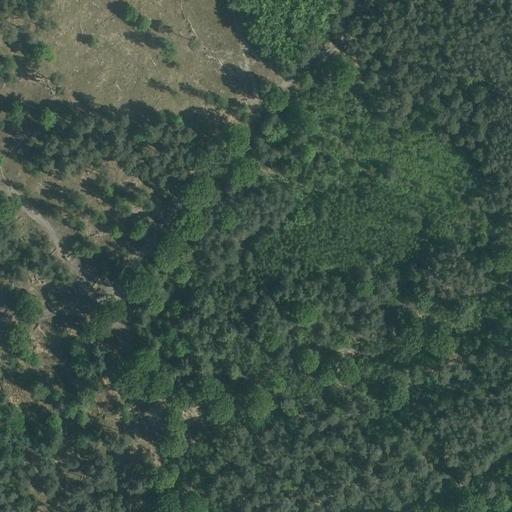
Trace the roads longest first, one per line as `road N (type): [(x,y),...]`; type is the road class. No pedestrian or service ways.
road 1 (track): [(109,286),(347,0)]
road 2 (track): [(112,291),(180,511)]
road 3 (track): [(0,182),(109,286)]
